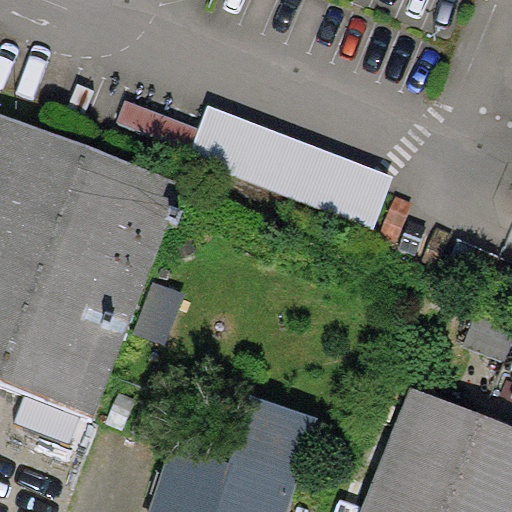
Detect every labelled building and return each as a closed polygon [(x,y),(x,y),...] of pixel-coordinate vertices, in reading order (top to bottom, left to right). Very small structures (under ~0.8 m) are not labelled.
[(392,182),(208,116),(190,164),(374,230),(392,182)] [(187,191),(0,119),(0,388),(63,413),(96,425),(187,191)] [(511,511),(511,434),(415,395),(366,511),(511,511)] [(289,511),(317,425),(253,405),(232,471),(179,454),(160,511),(289,511)] [(63,413),(42,467),(75,480),(96,425),(63,413)]
